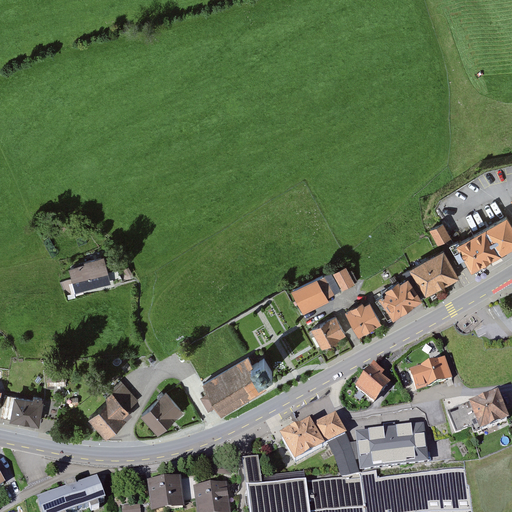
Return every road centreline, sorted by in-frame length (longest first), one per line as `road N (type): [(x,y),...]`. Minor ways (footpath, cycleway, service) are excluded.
road 1 (secondary): [(511,274),(227,430)]
road 2 (residential): [(0,511),(67,473),(178,464),(210,451),(227,430)]
road 3 (secondary): [(227,430),(126,455),(0,437)]
